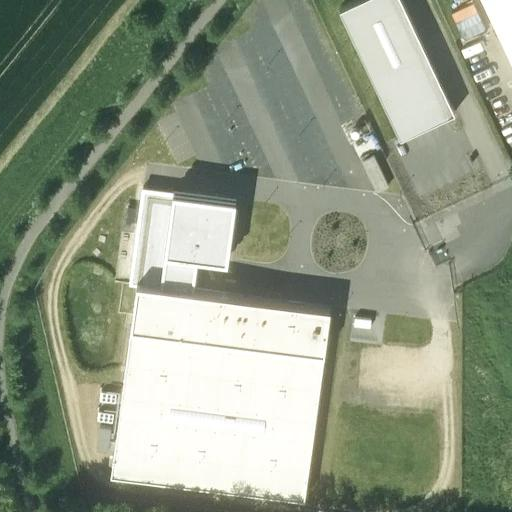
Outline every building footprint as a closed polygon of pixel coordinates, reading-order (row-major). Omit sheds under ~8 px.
[(402,0),(355,0),(340,7),(401,138),(455,113),(402,0)] [(511,0),(484,0),(511,58),(511,0)] [(173,190),(142,186),(129,283),(137,284),(137,281),(194,288),(198,256),(228,260),(236,197),(173,188),(173,190)] [(137,281),(137,284),(111,474),(304,500),(330,307),(194,288),(137,281)] [(112,427),(99,425),(96,449),(108,451),(112,427)]
